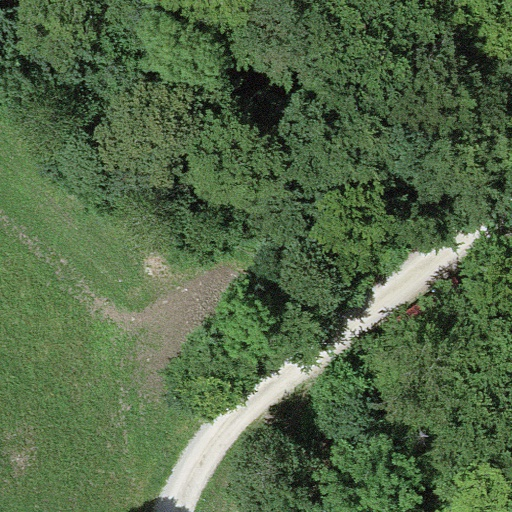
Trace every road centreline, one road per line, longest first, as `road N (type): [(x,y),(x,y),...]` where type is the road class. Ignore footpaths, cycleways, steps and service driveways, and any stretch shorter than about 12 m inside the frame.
road 1 (track): [(172,511),(196,459),(250,403),(511,186)]
road 2 (track): [(292,367),(249,494),(253,511)]
